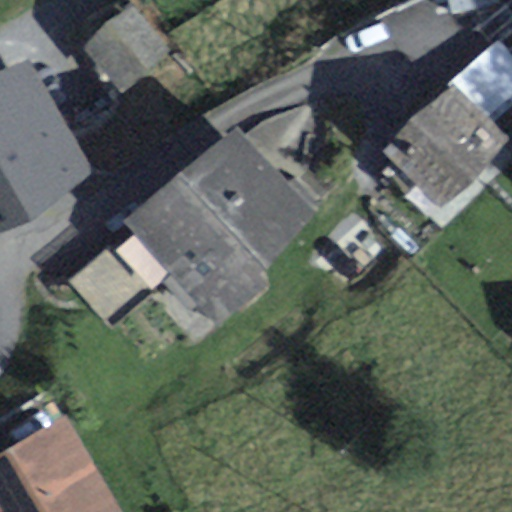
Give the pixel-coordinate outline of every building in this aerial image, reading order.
[(172,51),(124,6),(78,56),(125,101),(172,51)] [(59,137),(20,67),(0,78),(0,218),(88,170),(67,133),(59,137)] [(503,141),(452,90),(393,149),(444,199),(503,141)] [(312,217),(233,131),(137,220),(216,305),(312,217)] [(19,414),(0,420),(0,450),(28,440),(19,414)] [(0,511),(116,511),(64,421),(0,457),(0,511)]
